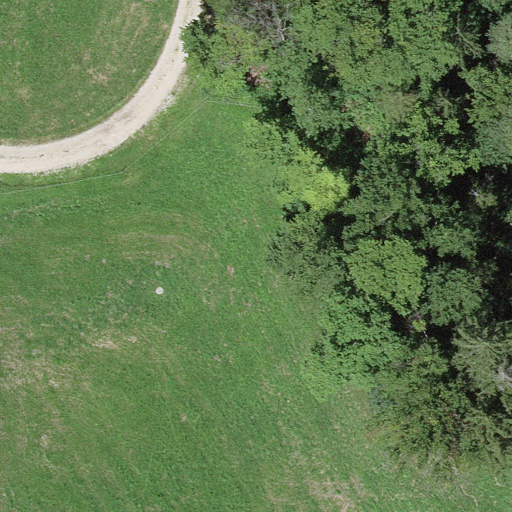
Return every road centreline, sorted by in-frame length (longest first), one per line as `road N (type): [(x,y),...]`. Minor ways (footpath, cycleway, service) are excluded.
road 1 (motorway): [(511,406),(0,203)]
road 2 (track): [(186,0),(182,36),(159,86),(123,119),(45,157),(0,161)]
